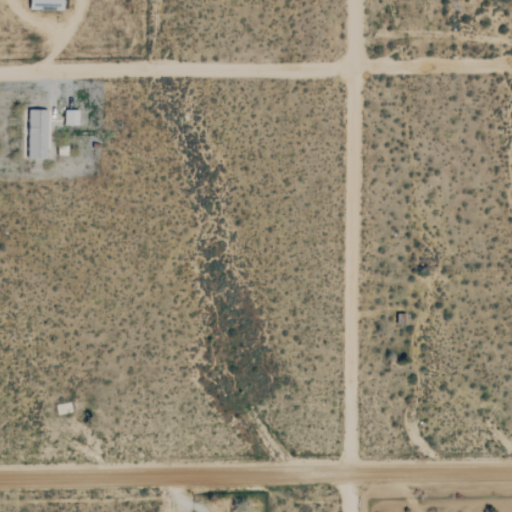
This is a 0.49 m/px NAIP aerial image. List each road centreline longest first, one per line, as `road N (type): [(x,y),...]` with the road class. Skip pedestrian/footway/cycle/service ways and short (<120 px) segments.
road 1 (track): [(352,511),(356,0)]
road 2 (track): [(0,477),(511,474)]
road 3 (track): [(0,72),(511,70)]
